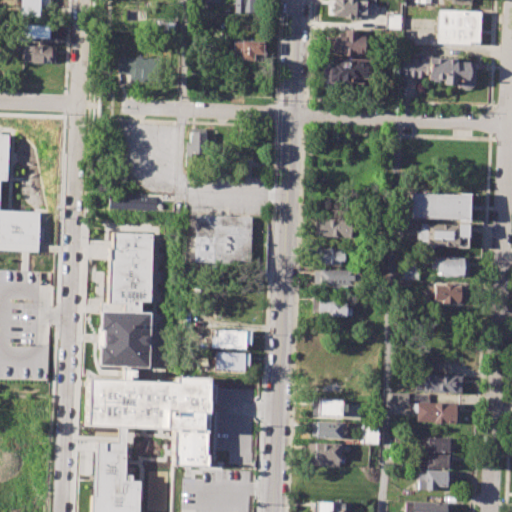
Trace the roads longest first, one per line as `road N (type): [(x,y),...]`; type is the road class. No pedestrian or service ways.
road 1 (residential): [(293,0),(271,511)]
road 2 (residential): [(511,37),(489,511)]
road 3 (residential): [(77,106),(58,511)]
road 4 (residential): [(507,124),(121,109)]
